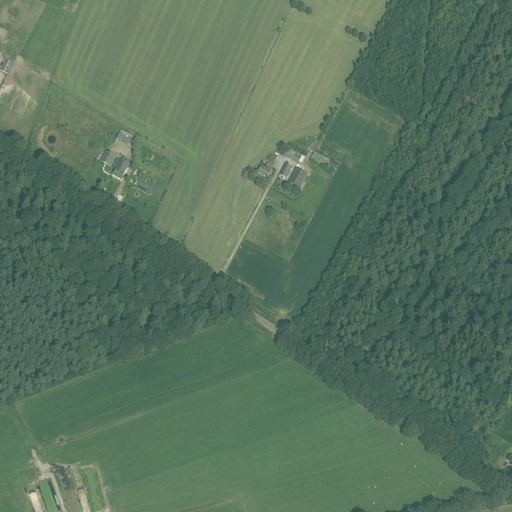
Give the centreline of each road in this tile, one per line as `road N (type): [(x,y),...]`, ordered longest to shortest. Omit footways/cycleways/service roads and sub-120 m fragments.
road 1 (tertiary): [(511,490),(0,143)]
road 2 (unknown): [(214,289),(271,175)]
